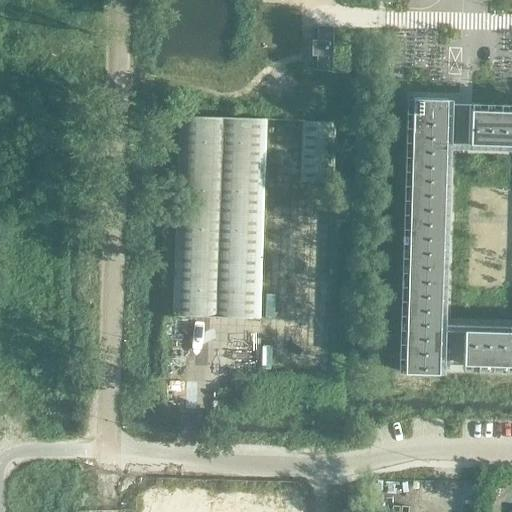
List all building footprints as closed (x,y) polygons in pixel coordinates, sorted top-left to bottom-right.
[(331,30),(305,29),(308,65),(329,74),(331,30)] [(410,97),(403,370),(437,371),(444,98),(410,97)] [(511,109),(469,108),(468,142),(511,143),(511,109)] [(179,115),(172,315),(261,318),(267,118),(179,115)] [(335,178),(334,119),(303,119),(304,179),(335,178)] [(511,329),(463,328),(462,362),(511,363),(511,329)]
